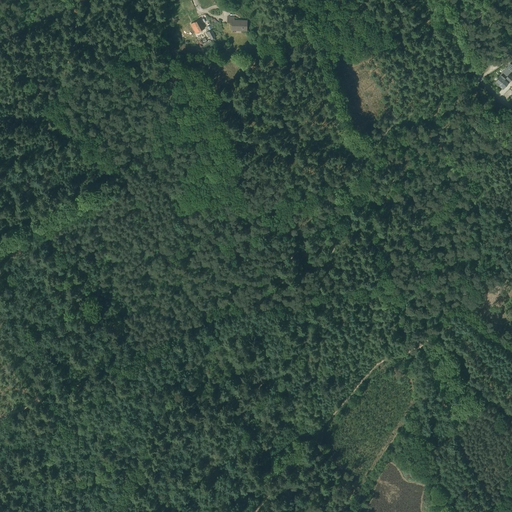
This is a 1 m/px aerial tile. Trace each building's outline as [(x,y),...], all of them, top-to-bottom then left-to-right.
[(246,31),(247,21),(234,20),(234,17),(227,17),(227,23),(232,23),(232,30),(246,31)] [(199,31),(204,29),(199,20),(194,22),(199,31)] [(216,37),(212,30),(207,32),(207,34),(206,35),(207,37),(209,36),(213,42),(215,41),(214,38),(216,37)] [(501,75),(495,82),(499,85),(509,74),(511,70),(511,64),(510,63),(510,64),(508,66),(507,68),(501,74),(501,75)] [(511,76),(509,74),(499,85),(503,89),(509,82),(511,78),(511,76)]
